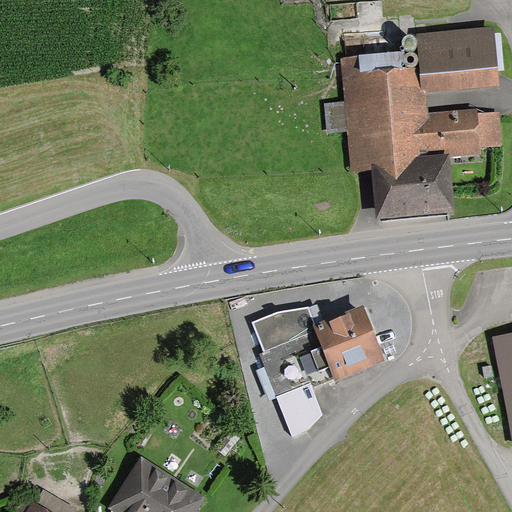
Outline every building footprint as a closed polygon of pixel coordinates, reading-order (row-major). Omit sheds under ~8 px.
[(453,0),(386,0),(387,18),(455,14),(453,0)] [(426,60),(353,66),(361,176),(386,175),(390,220),(461,215),(457,164),(502,160),(499,115),(437,120),(435,93),(506,88),(502,40),(425,46),(426,60)] [(378,359),(363,315),(319,330),(311,308),(251,330),(287,429),(323,416),(311,383),(378,359)] [(511,345),(502,347),(511,407),(511,345)] [(211,511),(216,505),(150,466),(122,511),(211,511)]
